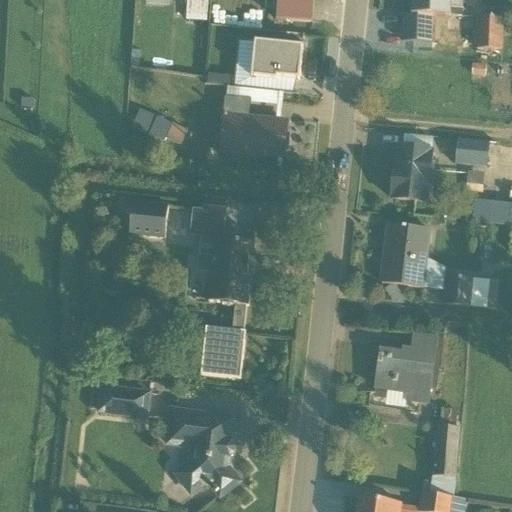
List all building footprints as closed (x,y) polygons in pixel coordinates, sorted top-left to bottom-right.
[(208,0),(186,0),(185,21),(207,22),(208,0)] [(312,0),(277,0),(276,22),(311,25),(312,0)] [(411,0),(411,16),(462,17),(462,0),(411,0)] [(504,22),(476,20),(474,52),(503,53),(504,22)] [(211,83),(236,83),(238,35),(212,34),(211,83)] [(298,81),(301,49),(254,44),(251,79),(276,82),(276,79),(298,81)] [(251,102),(224,99),(218,152),(281,160),(286,123),(249,118),(251,102)] [(186,132),(139,112),(131,131),(163,145),(164,141),(179,147),(186,132)] [(402,150),(431,153),(433,140),(407,137),(403,136),(402,150)] [(456,142),(454,167),(485,170),(487,146),(456,142)] [(431,153),(402,150),(399,172),(394,171),(391,201),(428,205),(432,153),(431,153)] [(467,173),(466,186),(482,188),(484,175),(467,173)] [(511,206),(472,202),(469,223),(511,228),(511,206)] [(167,207),(132,203),(128,238),(163,241),(167,207)] [(242,343),(246,308),(247,308),(254,246),(223,242),(226,210),(202,208),(201,212),(191,211),(189,239),(199,240),(196,275),(210,276),(207,303),(234,306),(232,333),(205,329),(200,377),(240,381),(244,343),(242,343)] [(430,232),(387,227),(382,286),(442,292),(441,306),(496,311),(499,282),(445,277),(446,271),(427,263),(430,232)] [(403,404),(428,407),(436,340),(412,337),(410,356),(379,353),(375,391),(404,394),(403,404)] [(108,392),(105,413),(151,419),(154,398),(108,392)] [(236,488),(226,470),(233,421),(171,411),(164,450),(188,454),(189,466),(173,476),(188,500),(201,490),(215,491),(221,498),(236,488)] [(450,496),(460,414),(440,412),(430,494),(450,496)] [(422,497),(421,508),(358,501),(356,511),(464,511),(466,502),(422,497)]
